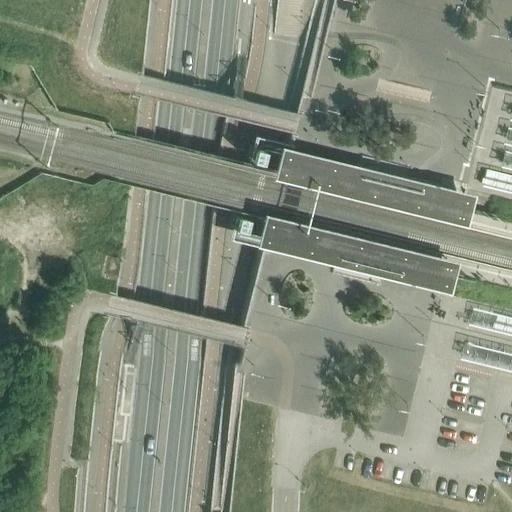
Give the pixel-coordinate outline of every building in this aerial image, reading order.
[(511,121),(501,168),(511,170),(511,189),(511,191),(511,121)] [(254,149),(250,162),(261,165),(264,152),(254,149)] [(279,152),(270,185),(463,233),(471,200),(279,152)] [(484,189),(510,188),(510,170),(484,171),(484,189)] [(237,217),(234,230),(245,233),(248,220),(237,217)] [(263,219),(254,252),(447,300),(455,268),(263,219)] [(472,359),(511,367),(511,312),(476,304),(464,360),(472,361),(472,359)]
